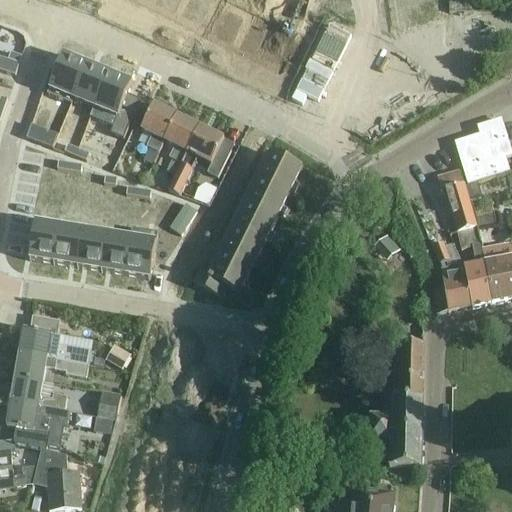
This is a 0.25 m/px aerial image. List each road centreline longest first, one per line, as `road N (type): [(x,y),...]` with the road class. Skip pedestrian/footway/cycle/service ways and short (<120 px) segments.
road 1 (residential): [(365,183),(179,74),(52,21)]
road 2 (residential): [(276,332),(0,287)]
road 3 (residential): [(427,511),(437,345),(451,327),(511,313)]
road 4 (residential): [(0,213),(52,21)]
road 5 (tertiary): [(223,511),(276,332)]
road 6 (tertiary): [(276,332),(313,250),(365,183)]
road 7 (tertiary): [(365,183),(511,93)]
